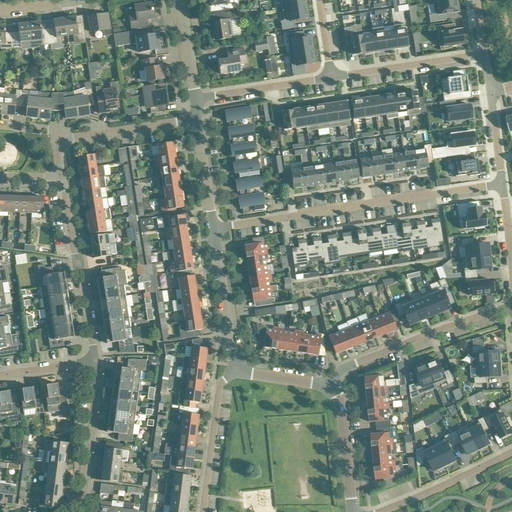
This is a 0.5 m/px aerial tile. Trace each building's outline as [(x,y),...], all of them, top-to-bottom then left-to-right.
[(281,0),(283,9),(306,6),(305,0),(281,0)] [(435,14),(429,15),(430,23),(446,21),(445,14),(459,12),(456,0),(451,0),(433,3),(435,14)] [(146,20),(154,18),(153,9),(151,9),(151,4),(134,6),(136,16),(129,17),(131,30),(147,27),(146,20)] [(306,6),(283,9),(284,21),(281,21),(282,30),(295,28),(294,21),(308,18),(306,6)] [(230,22),(238,20),(237,11),(213,15),(214,22),(213,22),(214,33),(212,33),(213,40),(215,39),(215,41),(233,38),(230,22)] [(111,35),(109,23),(108,14),(88,17),(90,32),(102,31),(103,37),(111,35)] [(75,16),(64,18),(67,36),(73,35),(74,41),(78,40),(85,39),(83,26),(77,27),(75,16)] [(55,31),(48,32),(50,45),(62,43),(61,37),(67,36),(64,18),(53,20),(55,31)] [(40,22),(29,23),(32,49),(38,48),(39,47),(40,46),(50,45),(48,32),(41,33),(40,22)] [(19,35),(12,36),(13,49),(23,48),(24,48),(25,49),(26,49),(32,49),(29,23),(18,24),(19,35)] [(404,24),(393,26),(394,31),(397,49),(408,47),(406,36),(405,29),(404,24)] [(455,24),(436,27),(440,51),(452,49),(451,46),(464,44),(461,30),(456,31),(455,24)] [(5,25),(0,25),(0,49),(13,49),(12,36),(5,36),(5,25)] [(346,45),(352,44),(354,55),(365,54),(362,36),(363,36),(362,31),(351,32),(350,27),(344,28),(346,45)] [(372,34),(373,34),(376,52),(386,50),(383,32),(384,32),(383,27),(372,29),(372,34)] [(135,31),(113,35),(115,47),(137,44),(138,53),(159,49),(157,34),(136,38),(135,31)] [(384,32),(383,32),(386,50),(397,49),(394,31),(384,32)] [(286,34),(289,54),(313,50),(311,38),(304,39),(303,32),(286,34)] [(363,36),(362,36),(365,54),(376,52),(373,34),(372,34),(363,36)] [(254,42),(256,51),(268,49),(266,40),(254,42)] [(227,51),(228,59),(218,61),(221,75),(233,73),(233,74),(238,74),(238,72),(240,71),(239,64),(246,63),(243,49),(227,51)] [(313,50),(289,54),(293,76),(306,74),(304,65),(315,63),(313,50)] [(156,58),(140,61),(142,70),(144,70),(146,82),(154,81),(164,79),(162,66),(158,67),(156,58)] [(443,95),(444,102),(455,101),(472,98),(472,97),(471,97),(471,98),(467,98),(466,93),(468,93),(466,76),(463,77),(462,71),(464,71),(464,70),(452,72),(454,72),(454,77),(447,79),(449,95),(443,95)] [(426,75),(419,77),(420,84),(427,83),(426,75)] [(85,90),(74,92),(77,117),(89,115),(88,104),(94,103),(92,93),(91,89),(90,82),(84,83),(85,90)] [(103,86),(95,88),(98,104),(99,114),(107,112),(112,112),(112,109),(119,108),(117,97),(118,96),(119,92),(121,92),(121,93),(120,82),(109,83),(109,84),(110,84),(111,90),(103,91),(103,86)] [(168,83),(142,87),(143,94),(145,93),(148,108),(152,108),(153,113),(161,112),(160,106),(168,105),(165,91),(169,90),(168,83)] [(15,105),(21,105),(22,91),(16,90),(15,97),(4,96),(2,114),(14,116),(15,105)] [(26,117),(38,118),(40,93),(22,91),(21,105),(27,106),(26,117)] [(416,91),(405,93),(408,116),(419,114),(419,110),(416,91)] [(62,93),(57,94),(57,109),(57,112),(64,111),(66,119),(77,117),(74,92),(62,93)] [(40,93),(38,118),(50,119),(50,111),(57,112),(57,109),(57,94),(52,94),(40,93)] [(408,116),(405,93),(394,95),(398,118),(397,113),(407,111),(408,116)] [(398,118),(394,95),(383,96),(387,119),(398,118)] [(387,119),(383,96),(373,98),(376,116),(386,114),(387,119)] [(373,98),(362,100),(365,118),(376,116),(373,98)] [(351,102),(354,119),(365,118),(362,100),(351,102)] [(471,117),(473,117),(472,110),(471,110),(470,105),(456,107),(455,101),(444,102),(439,103),(440,110),(446,109),(448,122),(457,121),(458,122),(465,121),(464,120),(472,119),(471,117)] [(347,102),(336,104),(339,128),(350,126),(347,102)] [(339,128),(336,104),(325,106),(328,128),(339,127),(339,128)] [(328,128),(325,106),(314,107),(318,130),(328,128)] [(318,130),(314,107),(304,109),(307,132),(318,130)] [(227,128),(227,129),(254,125),(253,117),(251,117),(249,108),(225,111),(226,122),(229,122),(230,128),(227,128)] [(307,132),(304,109),(293,111),(296,128),(306,127),(307,132)] [(282,112),(284,130),(296,128),(293,111),(282,112)] [(230,146),(257,142),(256,134),(253,135),(252,125),(254,125),(227,129),(229,139),(231,139),(232,145),(230,146)] [(447,147),(431,149),(432,159),(453,157),(467,155),(466,147),(475,146),(475,141),(476,141),(475,133),(474,133),(473,132),(464,133),(463,131),(451,133),(451,135),(452,142),(446,143),(447,147)] [(157,145),(159,156),(175,154),(173,142),(157,145)] [(233,163),(260,159),(258,152),(256,152),(255,142),(257,142),(230,146),(232,157),(234,156),(235,163),(233,163)] [(431,149),(430,145),(424,146),(424,150),(414,152),(417,170),(428,168),(427,164),(433,163),(432,159),(431,149)] [(130,160),(136,159),(138,159),(136,146),(128,147),(130,160)] [(118,149),(120,163),(127,162),(125,148),(118,149)] [(414,152),(403,153),(406,171),(417,170),(414,152)] [(403,153),(393,155),(395,173),(406,171),(403,153)] [(153,157),(155,168),(177,164),(175,154),(159,156),(153,157)] [(469,176),(479,175),(477,159),(474,160),(473,154),(467,155),(453,157),(456,176),(469,175),(469,176)] [(78,157),(80,170),(96,167),(94,155),(78,157)] [(393,155),(382,157),(385,174),(395,173),(393,155)] [(279,156),(272,157),(274,174),(282,173),(279,156)] [(382,157),(371,158),(374,176),(385,174),(382,157)] [(374,176),(371,158),(360,160),(363,178),(374,176)] [(235,180),(262,176),(261,169),(259,169),(257,160),(260,159),(233,163),(234,174),(237,174),(238,180),(235,180)] [(356,161),(345,162),(347,180),(359,178),(356,161)] [(345,162),(334,164),(337,182),(347,180),(345,162)] [(155,168),(156,178),(178,175),(177,164),(155,168)] [(334,164),(323,166),(326,183),(337,182),(334,164)] [(80,170),(81,180),(104,177),(104,176),(105,176),(103,166),(96,167),(80,170)] [(323,166),(313,167),(315,185),(326,183),(323,166)] [(313,167),(302,169),(305,187),(315,185),(313,167)] [(305,187),(302,169),(291,171),(294,188),(305,187)] [(163,188),(164,188),(180,186),(178,175),(156,178),(158,189),(163,188)] [(238,197),(238,198),(265,193),(264,186),(261,186),(260,177),(262,176),(235,180),(237,191),(239,191),(240,197),(238,197)] [(81,180),(83,191),(105,188),(104,177),(81,180)] [(450,178),(436,180),(437,188),(451,186),(450,178)] [(124,187),(125,195),(132,194),(131,186),(127,187),(126,187),(124,187)] [(164,188),(165,199),(182,197),(180,186),(164,188)] [(83,191),(85,202),(107,198),(105,188),(83,191)] [(265,193),(238,198),(240,208),(242,208),(243,215),(268,211),(266,203),(264,204),(263,194),(265,194),(265,193)] [(0,212),(8,212),(9,197),(0,196),(0,212)] [(8,212),(19,213),(20,197),(9,197),(8,212)] [(19,213),(31,213),(31,197),(20,197),(19,213)] [(31,197),(31,213),(43,214),(43,198),(31,197)] [(126,198),(127,206),(134,205),(133,197),(126,198)] [(182,197),(165,199),(160,200),(162,213),(168,212),(167,210),(183,208),(182,197)] [(85,202),(86,213),(109,209),(107,198),(85,202)] [(483,226),(486,226),(484,214),(482,214),(481,207),(479,208),(478,201),(456,205),(456,206),(457,206),(459,219),(464,218),(466,229),(474,228),(475,230),(484,228),(483,226)] [(127,206),(129,217),(136,216),(134,205),(127,206)] [(86,213),(88,223),(104,221),(104,220),(110,219),(109,209),(86,213)] [(168,216),(162,217),(164,230),(170,229),(186,226),(186,222),(189,221),(187,213),(178,214),(179,216),(175,217),(169,218),(168,216)] [(130,228),(133,227),(137,227),(136,216),(129,217),(128,217),(130,228)] [(139,220),(141,233),(147,232),(145,219),(139,220)] [(427,228),(425,228),(428,248),(443,246),(439,219),(431,220),(432,225),(432,227),(427,228)] [(104,221),(88,223),(90,234),(106,232),(104,221)] [(412,230),(411,230),(410,230),(413,250),(428,248),(425,228),(424,221),(416,222),(417,228),(417,229),(412,230)] [(397,232),(395,233),(398,248),(397,248),(398,253),(413,250),(410,230),(411,230),(409,223),(401,225),(402,230),(403,232),(397,233),(397,232)] [(166,241),(172,240),(188,237),(186,226),(170,229),(164,230),(166,241)] [(367,237),(366,237),(368,252),(383,250),(380,235),(381,235),(380,228),(371,229),(372,234),(373,234),(373,236),(367,237)] [(352,239),(351,240),(353,255),(368,252),(366,237),(365,230),(357,231),(357,237),(358,237),(358,239),(353,239),(352,239)] [(338,242),(336,242),(338,257),(339,257),(353,255),(351,240),(350,232),(342,234),(343,239),(343,241),(338,242)] [(90,237),(92,248),(115,244),(113,233),(107,234),(90,237)] [(395,233),(381,235),(380,235),(383,250),(397,248),(398,248),(395,233)] [(323,244),(322,244),(321,244),(324,259),(323,259),(324,264),(340,262),(339,257),(338,257),(336,242),(335,235),(327,236),(328,241),(328,243),(323,244)] [(172,240),(173,250),(190,248),(188,237),(172,240)] [(244,246),(246,258),(267,255),(266,249),(263,249),(262,244),(265,243),(264,237),(252,239),(253,245),(244,246)] [(308,246),(307,246),(306,246),(309,262),(309,261),(323,259),(324,259),(321,244),(322,244),(320,237),(312,238),(313,244),(314,245),(308,246)] [(306,246),(307,246),(306,239),(297,241),(298,246),(299,248),(293,249),(291,249),(294,269),(310,266),(309,261),(309,262),(306,246)] [(465,246),(466,258),(490,256),(490,248),(488,248),(488,243),(474,245),(473,239),(461,240),(461,246),(465,246)] [(115,244),(92,248),(93,259),(111,256),(110,255),(116,254),(115,244)] [(173,250),(175,260),(175,261),(191,259),(190,248),(173,250)] [(246,258),(248,268),(266,266),(265,260),(268,260),(267,255),(246,258)] [(463,258),(465,277),(477,276),(476,270),(490,268),(490,264),(491,264),(490,256),(466,258),(463,258)] [(171,273),(177,272),(191,270),(193,270),(191,259),(175,261),(175,260),(168,261),(171,273)] [(248,268),(249,279),(270,276),(269,270),(267,271),(266,266),(248,268)] [(37,277),(38,288),(66,283),(65,279),(67,279),(67,274),(67,273),(64,273),(64,272),(63,272),(63,273),(53,274),(51,267),(38,269),(39,276),(37,277)] [(97,278),(96,278),(98,290),(124,286),(123,285),(127,285),(124,271),(121,271),(121,268),(101,271),(102,278),(97,279),(97,278)] [(177,272),(180,289),(196,287),(194,275),(192,276),(191,270),(177,272)] [(139,283),(143,283),(150,282),(149,276),(145,277),(145,275),(140,276),(138,278),(139,283)] [(249,279),(251,290),(269,287),(268,282),(271,281),(270,276),(249,279)] [(477,276),(465,277),(465,283),(468,283),(469,296),(493,293),(492,291),(494,291),(493,283),(491,283),(491,281),(478,282),(477,276)] [(440,287),(430,291),(439,313),(440,313),(440,312),(449,308),(448,305),(454,303),(451,296),(444,279),(441,280),(438,281),(440,287)] [(150,282),(143,283),(145,293),(152,293),(151,287),(150,282)] [(40,288),(42,298),(67,294),(66,283),(38,288),(40,288)] [(98,290),(100,300),(125,297),(124,286),(98,290)] [(269,287),(251,290),(253,301),(258,301),(259,307),(274,304),(273,298),(271,298),(270,292),(273,292),(272,292),(277,291),(276,286),(269,287)] [(180,289),(181,299),(181,300),(198,297),(197,297),(196,287),(180,289)] [(430,291),(420,295),(422,300),(429,317),(439,313),(430,291)] [(4,294),(0,294),(0,314),(12,312),(10,304),(6,305),(4,294)] [(42,298),(44,309),(49,308),(69,305),(67,294),(42,298)] [(100,300),(101,311),(127,307),(125,297),(100,300)] [(183,310),(199,308),(202,308),(200,297),(197,297),(198,297),(181,300),(181,299),(176,300),(177,305),(182,305),(183,310)] [(411,299),(394,305),(399,317),(404,314),(409,325),(418,321),(419,321),(412,304),(413,303),(411,299)] [(413,303),(412,304),(419,321),(420,321),(419,320),(429,317),(422,300),(413,303)] [(44,309),(45,319),(71,315),(70,311),(72,310),(71,305),(72,305),(69,305),(49,308),(44,309)] [(101,311),(103,322),(128,318),(127,307),(101,311)] [(264,308),(265,316),(276,314),(275,307),(264,308)] [(183,310),(185,320),(185,321),(201,319),(199,308),(183,310)] [(389,313),(379,317),(386,334),(396,330),(389,313)] [(45,319),(47,330),(72,326),(72,321),(74,321),(73,316),(73,315),(71,316),(71,315),(45,319)] [(0,336),(10,335),(7,317),(0,317),(0,336)] [(379,317),(369,321),(376,338),(386,334),(379,317)] [(103,322),(105,332),(130,328),(128,318),(103,322)] [(185,321),(185,320),(178,322),(179,327),(185,325),(186,332),(183,333),(184,339),(200,336),(199,330),(203,330),(201,319),(185,321)] [(369,321),(359,325),(366,342),(376,338),(369,321)] [(263,347),(275,349),(278,328),(273,328),(272,330),(266,329),(267,326),(257,325),(257,323),(256,323),(258,335),(258,336),(259,336),(259,337),(260,337),(260,338),(265,338),(263,347)] [(166,324),(160,325),(163,342),(169,341),(167,329),(166,324)] [(359,325),(349,329),(356,346),(366,342),(359,325)] [(72,326),(47,330),(50,348),(64,346),(63,339),(74,337),(74,338),(72,326)] [(130,328),(105,332),(106,344),(107,344),(107,343),(118,342),(119,349),(133,346),(130,328)] [(275,349),(286,351),(288,333),(283,332),(283,329),(278,328),(275,349)] [(349,329),(339,333),(345,350),(356,346),(349,329)] [(286,351),(296,352),(299,332),(294,331),(293,333),(288,333),(286,351)] [(296,352),(307,354),(310,336),(304,335),(305,332),(299,332),(296,352)] [(345,350),(339,333),(328,337),(335,354),(345,350)] [(310,336),(307,354),(318,355),(321,335),(315,334),(315,337),(310,336)] [(10,335),(0,336),(0,356),(18,353),(17,345),(12,346),(10,335)] [(485,346),(484,337),(473,340),(474,347),(485,346)] [(476,353),(477,365),(502,364),(501,356),(499,356),(499,351),(486,352),(485,346),(473,347),(473,353),(476,353)] [(191,347),(190,358),(206,360),(207,349),(191,347)] [(182,368),(188,369),(204,371),(206,360),(190,358),(184,357),(182,368)] [(114,378),(139,381),(141,371),(145,372),(146,360),(128,360),(127,369),(116,367),(115,367),(115,372),(112,372),(112,377),(111,378),(114,378)] [(434,360),(426,363),(436,386),(447,382),(448,384),(454,382),(449,370),(444,373),(438,360),(434,361),(434,360)] [(436,386),(426,363),(419,366),(419,367),(415,369),(420,382),(410,386),(411,399),(411,397),(419,394),(419,396),(437,389),(436,386)] [(502,364),(477,365),(478,378),(475,378),(475,384),(488,383),(487,377),(501,376),(501,372),(502,372),(502,364)] [(182,368),(181,379),(187,379),(203,381),(204,371),(188,369),(182,368)] [(365,377),(366,389),(387,387),(387,381),(384,382),(383,376),(365,377)] [(114,378),(112,389),(138,392),(139,381),(114,378)] [(187,379),(186,390),(202,392),(203,381),(187,379)] [(44,386),(48,412),(68,409),(66,395),(59,396),(57,384),(44,386)] [(32,387),(20,389),(23,411),(24,416),(37,414),(43,413),(41,399),(34,400),(32,387)] [(366,389),(367,400),(386,398),(385,393),(388,393),(387,387),(366,389)] [(112,389),(111,399),(137,403),(138,392),(112,389)] [(179,407),(189,408),(195,408),(195,402),(200,403),(202,392),(186,390),(180,389),(177,406),(179,406),(179,407)] [(0,392),(0,419),(0,420),(8,419),(9,424),(21,422),(18,403),(11,404),(9,391),(0,392)] [(482,392),(474,396),(476,402),(485,397),(482,392)] [(367,400),(369,411),(390,409),(389,403),(386,403),(386,398),(367,400)] [(111,399),(110,410),(135,414),(137,403),(111,399)] [(511,405),(511,402),(500,408),(501,410),(503,414),(511,410),(511,405)] [(183,414),(181,424),(197,426),(199,415),(188,414),(189,408),(179,407),(179,413),(183,414)] [(376,422),(376,428),(391,427),(391,420),(388,420),(387,414),(390,414),(390,409),(369,411),(370,422),(376,422)] [(110,410),(108,421),(134,424),(135,414),(110,410)] [(501,410),(484,418),(489,429),(495,426),(501,439),(503,438),(504,439),(511,436),(510,434),(511,433),(511,431),(510,429),(511,428),(510,427),(511,426),(511,422),(509,418),(506,419),(506,418),(505,418),(503,414),(501,410)] [(468,426),(467,426),(479,451),(487,447),(486,446),(490,444),(484,432),(489,429),(484,418),(478,421),(480,423),(469,429),(468,426)] [(134,424),(108,421),(107,432),(118,434),(118,441),(131,442),(134,424)] [(181,424),(180,435),(196,437),(197,426),(181,424)] [(467,426),(450,434),(456,445),(461,443),(467,455),(471,453),(472,455),(479,451),(467,426)] [(371,435),(372,447),(393,444),(393,439),(390,439),(389,434),(392,433),(391,427),(376,428),(377,434),(371,435)] [(172,445),(178,446),(194,448),(196,437),(180,435),(174,434),(172,445)] [(446,440),(435,445),(446,467),(453,464),(452,462),(456,460),(450,448),(456,445),(450,434),(445,437),(446,440)] [(45,440),(44,451),(67,454),(68,443),(45,440)] [(372,447),(373,457),(392,455),(391,450),(394,450),(393,444),(372,447)] [(446,467),(435,445),(424,450),(423,448),(417,450),(422,462),(423,462),(428,459),(434,471),(438,469),(439,471),(446,467)] [(178,446),(177,456),(193,458),(194,448),(178,446)] [(103,459),(120,461),(126,462),(128,451),(105,448),(103,459)] [(44,451),(42,462),(65,465),(67,454),(44,451)] [(171,455),(168,472),(186,475),(187,469),(192,469),(193,458),(177,456),(171,455)] [(373,457),(375,468),(395,466),(395,460),(392,461),(392,455),(373,457)] [(103,459),(102,470),(119,472),(120,461),(103,459)] [(41,473),(47,474),(64,476),(65,465),(42,462),(41,473)] [(395,466),(375,468),(376,480),(384,479),(385,489),(397,484),(397,477),(394,477),(393,472),(396,471),(395,466)] [(119,472),(102,470),(99,469),(97,480),(121,483),(123,472),(119,472)] [(168,472),(167,484),(189,487),(191,476),(186,475),(168,472)] [(47,474),(46,484),(62,487),(64,476),(47,474)] [(5,483),(2,503),(5,503),(5,506),(13,508),(16,484),(5,483)] [(46,484),(44,495),(61,497),(62,487),(46,484)] [(101,484),(99,493),(113,495),(114,486),(101,484)] [(167,484),(165,495),(188,498),(189,487),(167,484)] [(44,495),(39,494),(38,505),(60,508),(61,497),(44,495)] [(164,506),(170,506),(186,508),(188,498),(165,495),(164,506)] [(99,511),(110,511),(112,501),(112,503),(101,501),(99,511)] [(110,511),(121,511),(123,502),(112,501),(110,511)] [(121,511),(132,511),(133,511),(132,511),(133,504),(123,502),(121,511)]
